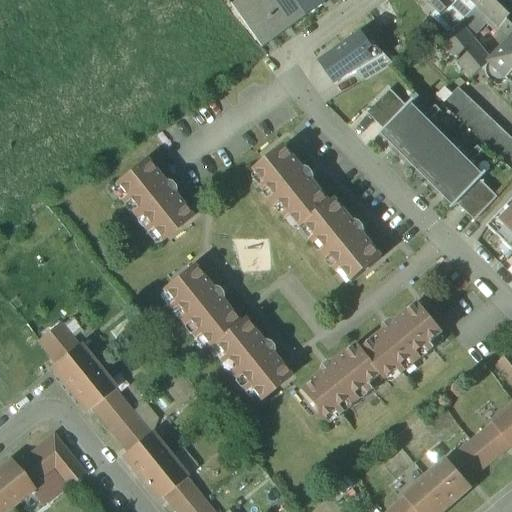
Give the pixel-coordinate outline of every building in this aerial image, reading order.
[(293,0),(243,0),(241,2),(247,10),(261,29),(271,43),(270,41),(287,29),(288,31),(306,18),(293,0)] [(293,0),(306,18),(324,6),(323,4),(328,0),(293,0)] [(452,5),(446,0),(435,0),(430,5),(442,17),(452,5)] [(511,0),(483,0),(476,8),(468,16),(475,23),(484,14),(490,20),(496,26),(500,30),(511,41),(511,39),(511,0)] [(247,10),(238,16),(252,36),(261,29),(247,10)] [(460,12),(450,22),(457,29),(459,25),(466,18),(460,12)] [(490,20),(484,14),(475,23),(468,16),(466,18),(459,25),(472,39),(486,23),(490,20)] [(496,26),(490,20),(486,23),(493,30),(496,26)] [(472,39),(459,25),(457,29),(438,39),(471,78),(489,63),(491,62),(472,39)] [(385,56),(363,33),(319,63),(336,85),(358,72),(385,56)] [(511,39),(511,41),(491,62),(489,63),(511,85),(511,39)] [(393,65),(385,56),(358,72),(363,83),(393,65)] [(511,139),(458,88),(442,104),(511,170),(511,139)] [(389,89),(366,113),(383,131),(384,131),(407,107),(389,89)] [(407,107),(384,131),(383,131),(380,134),(381,136),(384,134),(400,151),(427,124),(422,120),(410,108),(412,105),(410,104),(407,107)] [(435,107),(422,120),(427,124),(440,111),(435,107)] [(427,124),(400,151),(419,169),(445,142),(427,124)] [(445,142),(419,169),(437,188),(464,161),(445,142)] [(284,147),(254,171),(264,184),(260,188),(286,220),(291,217),(301,229),(306,226),(331,205),(312,181),(314,180),(313,176),(309,171),(306,170),(304,171),(284,147)] [(478,147),(464,161),(468,166),(482,152),(478,147)] [(146,161),(115,185),(125,198),(121,202),(147,234),(152,231),(162,243),(192,219),(173,194),(175,193),(174,189),(171,185),(167,184),(166,185),(146,161)] [(464,161),(437,188),(453,204),(452,206),(454,208),(457,205),(480,181),(481,181),(484,178),(482,176),(480,178),(468,166),(464,161)] [(480,181),(457,205),(474,222),(497,198),(481,181),(480,181)] [(511,200),(486,228),(511,251),(511,249),(511,200)] [(355,225),(336,201),(331,205),(306,226),(315,238),(311,242),(337,275),(342,271),(352,283),(382,259),(363,235),(365,234),(364,229),(360,225),(357,223),(355,225)] [(211,291),(192,267),(162,291),(172,304),(167,307),(194,340),(198,337),(208,349),(213,345),(238,325),(220,302),(222,300),(221,296),(217,291),(213,290),(211,291)] [(419,305),(395,324),(393,322),(389,323),(385,327),(383,330),(385,332),(361,351),(381,376),(386,381),(398,372),(401,376),(434,350),(431,346),(443,336),(419,305)] [(263,345),(243,321),(238,325),(213,345),(223,358),(219,361),(245,394),(250,390),(260,403),(290,379),(271,355),(273,353),(272,349),(268,345),(265,343),(263,345)] [(79,346),(60,324),(38,343),(57,366),(79,346)] [(57,366),(51,371),(69,394),(98,368),(80,345),(57,366)] [(357,346),(334,364),(332,362),(328,363),(324,367),(322,370),(324,372),(299,392),(323,422),(336,412),(340,417),(373,390),(369,386),(381,376),(361,351),(357,346)] [(511,356),(510,354),(499,363),(511,379),(511,356)] [(98,368),(69,394),(87,416),(93,411),(115,392),(116,390),(98,368)] [(115,392),(93,411),(110,433),(133,414),(115,392)] [(511,409),(493,424),(511,447),(511,409)] [(133,414),(110,433),(128,455),(151,437),(133,414)] [(511,447),(495,425),(472,442),(490,465),(511,447)] [(128,455),(122,460),(140,482),(170,458),(152,436),(128,455)] [(55,439),(39,452),(56,474),(70,491),(88,477),(55,439)] [(472,442),(449,461),(467,482),(490,465),(472,442)] [(39,452),(16,470),(34,492),(56,474),(39,452)] [(188,481),(170,458),(140,482),(158,505),(164,500),(187,482),(188,481)] [(448,460),(426,479),(450,507),(473,488),(467,482),(449,461),(448,460)] [(16,470),(11,464),(0,473),(0,496),(12,511),(34,493),(34,492),(16,470)] [(426,479),(404,498),(416,511),(445,511),(450,507),(426,479)] [(194,511),(205,504),(187,482),(164,500),(173,511),(194,511)] [(0,511),(10,511),(12,511),(0,496),(0,511)] [(416,511),(405,499),(389,511),(416,511)]
